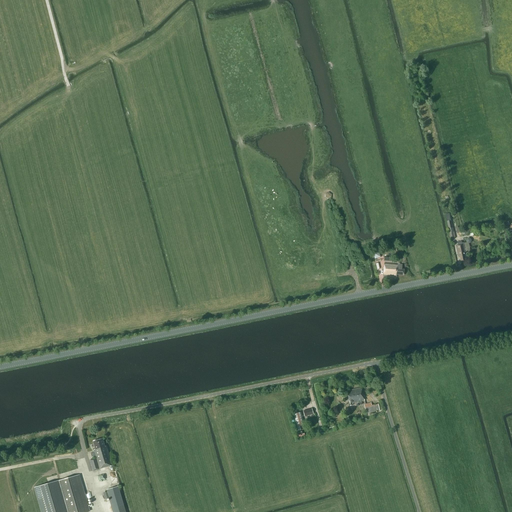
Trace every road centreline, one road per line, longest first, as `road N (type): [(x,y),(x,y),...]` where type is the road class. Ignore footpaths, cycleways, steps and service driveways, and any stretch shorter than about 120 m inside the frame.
road 1 (tertiary): [(0,367),(511,265)]
road 2 (unclassified): [(374,362),(80,421)]
road 3 (unclassified): [(374,362),(511,335)]
